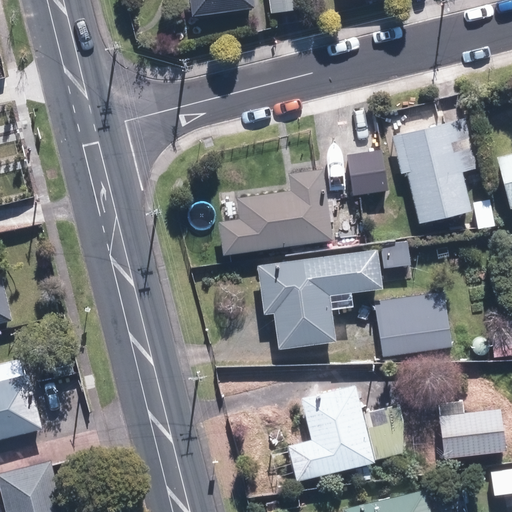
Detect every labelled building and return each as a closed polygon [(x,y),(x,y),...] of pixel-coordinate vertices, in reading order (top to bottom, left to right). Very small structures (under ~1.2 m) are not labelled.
[(258,5),(257,0),(197,0),(199,13),(258,5)] [(298,9),(296,0),(270,0),(272,13),(298,9)] [(467,115),(396,133),(405,168),(411,167),(424,218),(474,206),(465,167),(479,163),(467,115)] [(383,147),(350,153),(356,189),(389,183),(383,147)] [(511,149),(502,152),(511,190),(511,149)] [(222,218),(227,250),(336,235),(326,167),(294,171),(296,187),(243,194),(245,215),(222,218)] [(374,251),(257,267),(264,313),(272,312),(277,348),(333,340),(326,295),(380,288),(374,251)] [(0,321),(15,317),(4,276),(0,277),(0,321)] [(444,296),(378,305),(385,355),(451,347),(444,296)] [(0,381),(0,437),(44,426),(31,373),(0,381)] [(292,441),(302,476),(378,457),(359,382),(307,395),(317,435),(292,441)] [(442,416),(447,457),(508,450),(503,409),(442,416)] [(68,511),(55,458),(2,472),(12,511),(68,511)] [(435,511),(429,486),(347,507),(347,511),(435,511)]
